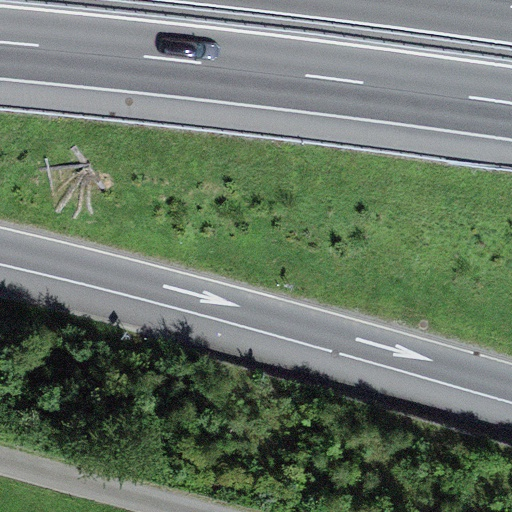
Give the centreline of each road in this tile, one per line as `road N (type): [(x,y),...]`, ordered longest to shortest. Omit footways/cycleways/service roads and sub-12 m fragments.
road 1 (motorway): [(0,245),(511,383)]
road 2 (motorway): [(0,42),(511,103)]
road 3 (unclassified): [(0,453),(186,511)]
